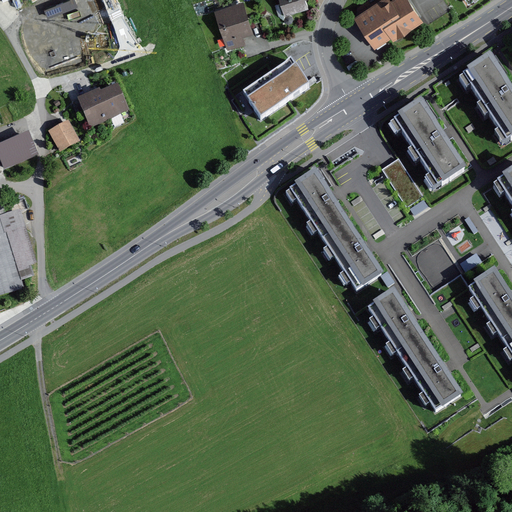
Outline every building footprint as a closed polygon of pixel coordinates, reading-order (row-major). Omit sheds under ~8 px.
[(32,0),(14,7),(32,53),(127,15),(121,0),(32,0)] [(306,0),(282,0),(287,14),(309,6),(306,0)] [(375,47),(393,36),(395,39),(423,20),(409,0),(392,0),(391,1),(390,0),(383,0),(356,18),(375,47)] [(244,3),(217,12),(229,48),(246,43),(244,36),(253,32),(244,3)] [(511,85),(491,54),(466,71),(508,135),(511,132),(511,85)] [(292,58),(245,90),(261,114),(308,82),(292,58)] [(116,85),(77,101),(89,129),(128,113),(116,85)] [(396,117),(438,181),(465,164),(422,100),(396,117)] [(79,142),(68,122),(49,133),(60,153),(79,142)] [(38,154),(28,132),(0,144),(0,155),(5,168),(38,154)] [(399,161),(383,171),(407,208),(423,198),(399,161)] [(291,186),(324,236),(348,220),(316,170),(291,186)] [(511,170),(499,179),(511,199),(511,170)] [(410,207),(414,214),(421,210),(420,208),(427,204),(425,200),(410,207)] [(0,296),(19,290),(15,278),(31,272),(29,267),(36,264),(19,215),(27,212),(23,201),(0,209),(0,296)] [(324,236),(357,287),(382,271),(348,220),(324,236)] [(477,252),(461,262),(471,277),(486,267),(477,252)] [(470,286),(504,338),(511,332),(511,294),(496,269),(470,286)] [(370,306),(405,361),(430,344),(395,290),(370,306)] [(405,361),(436,408),(461,391),(430,344),(405,361)]
